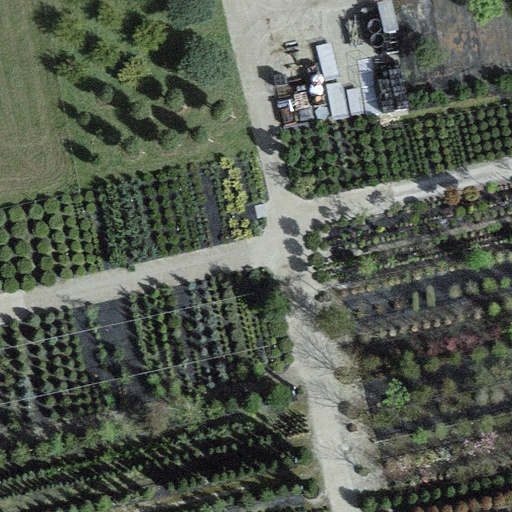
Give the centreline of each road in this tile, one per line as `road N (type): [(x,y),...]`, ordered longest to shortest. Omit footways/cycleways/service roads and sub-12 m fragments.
road 1 (track): [(226,0),(279,228),(0,292)]
road 2 (track): [(350,511),(279,228)]
